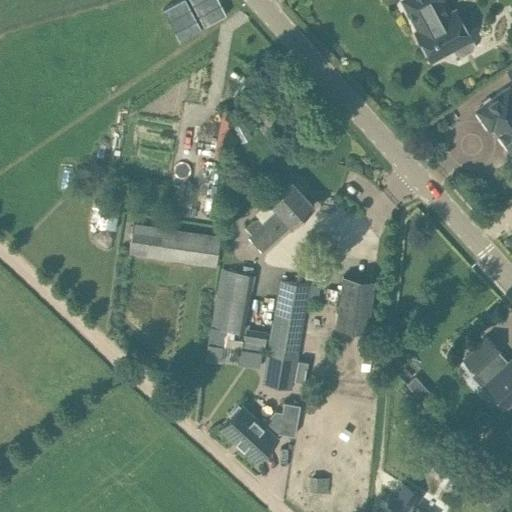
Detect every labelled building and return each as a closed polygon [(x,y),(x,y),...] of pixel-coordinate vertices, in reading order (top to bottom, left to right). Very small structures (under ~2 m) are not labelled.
[(415,31),(416,32),(431,60),(452,49),(454,53),(461,54),(471,49),(473,43),(470,39),(473,37),(457,8),(449,12),(442,0),(403,0),(419,29),(415,31)] [(511,92),(509,87),(477,109),(490,128),(494,126),(511,151),(511,92)] [(291,179),(277,193),(269,199),(278,209),(263,222),(258,217),(251,220),(245,226),(251,233),(249,235),(262,250),(291,223),(292,224),(314,205),(291,179)] [(220,236),(134,224),(129,251),(216,264),(220,236)] [(242,332),(252,273),(229,269),(225,292),(218,291),(211,327),(242,332)] [(367,332),(374,279),(343,275),(336,327),(367,332)] [(282,278),(263,382),(291,387),(309,283),(282,278)] [(264,349),(266,331),(245,328),(243,346),(264,349)] [(242,345),(243,337),(226,335),(225,343),(242,345)] [(487,337),(465,358),(476,370),(494,353),(499,349),(487,337)] [(372,350),(363,349),(362,362),(370,363),(372,350)] [(511,358),(505,365),(494,353),(476,370),(471,374),(502,407),(507,403),(507,404),(510,402),(511,403),(511,358)] [(300,404),(284,401),(282,410),(275,409),(263,423),(242,404),(241,405),(238,403),(229,414),(231,416),(221,427),(236,440),(235,441),(236,441),(237,440),(242,445),(241,446),(242,447),(243,446),(257,459),(277,436),(276,435),(279,431),(295,434),(300,404)] [(493,477),(489,482),(485,478),(473,494),(482,501),(473,511),(493,511),(511,491),(493,477)] [(402,481),(388,504),(399,511),(410,511),(423,494),(402,481)]
